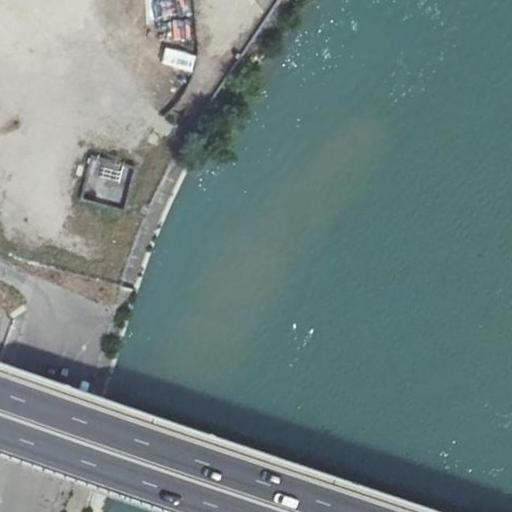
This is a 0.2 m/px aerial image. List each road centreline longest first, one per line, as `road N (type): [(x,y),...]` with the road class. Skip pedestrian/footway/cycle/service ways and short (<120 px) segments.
road 1 (trunk): [(367,511),(0,388)]
road 2 (trunk): [(0,427),(252,511)]
